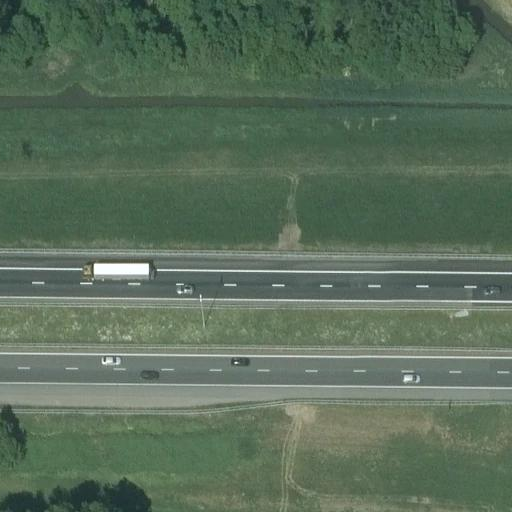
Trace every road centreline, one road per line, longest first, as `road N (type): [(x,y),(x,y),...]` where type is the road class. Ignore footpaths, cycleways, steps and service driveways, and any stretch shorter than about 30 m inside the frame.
road 1 (motorway): [(511,289),(0,283)]
road 2 (motorway): [(0,369),(511,374)]
